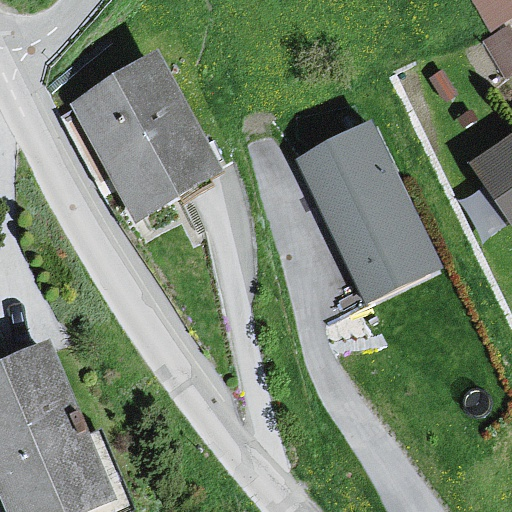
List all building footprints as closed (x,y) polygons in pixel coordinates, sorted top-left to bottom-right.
[(511,0),(482,0),(492,17),(511,5),(511,0)] [(191,68),(92,115),(154,246),(253,199),(191,68)] [(371,113),(292,151),(366,303),(445,265),(371,113)] [(511,124),(447,171),(505,252),(511,247),(511,124)] [(0,480),(12,511),(135,511),(75,354),(0,381),(0,480)]
